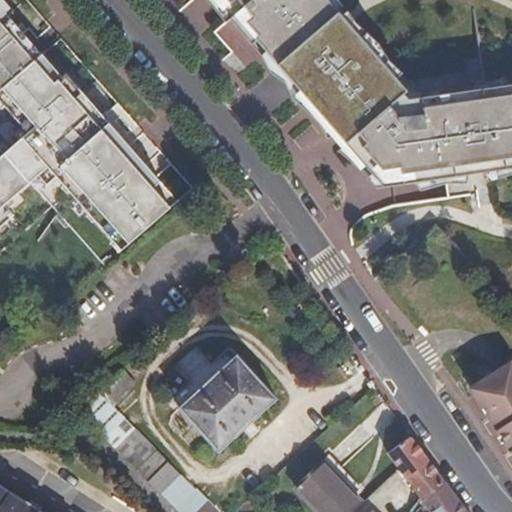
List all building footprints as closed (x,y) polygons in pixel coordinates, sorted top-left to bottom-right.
[(197,0),(269,79),(374,193),(511,172),(511,90),(401,106),(329,22),(309,0),(197,0)] [(173,200),(0,5),(0,130),(7,138),(0,144),(0,232),(18,217),(10,208),(42,179),(111,255),(173,200)] [(230,346),(172,400),(220,453),(279,400),(230,346)] [(511,367),(510,365),(471,390),(511,454),(511,367)] [(100,391),(111,404),(135,383),(127,367),(99,391),(100,391)] [(176,473),(111,404),(100,391),(81,413),(105,439),(154,488),(156,486),(160,489),(176,473)] [(401,469),(424,453),(412,437),(389,453),(401,469)] [(404,473),(406,478),(430,462),(426,457),(424,453),(401,469),(404,473)] [(296,485),(317,511),(354,511),(363,505),(353,494),(325,462),(296,485)] [(444,482),(430,462),(406,478),(423,501),(444,482)] [(50,511),(40,504),(1,478),(0,480),(0,511),(50,511)] [(423,501),(429,509),(431,511),(465,511),(456,499),(444,482),(423,501)] [(211,511),(192,491),(173,507),(177,511),(211,511)] [(43,500),(40,504),(50,511),(51,511),(54,508),(43,500)]
